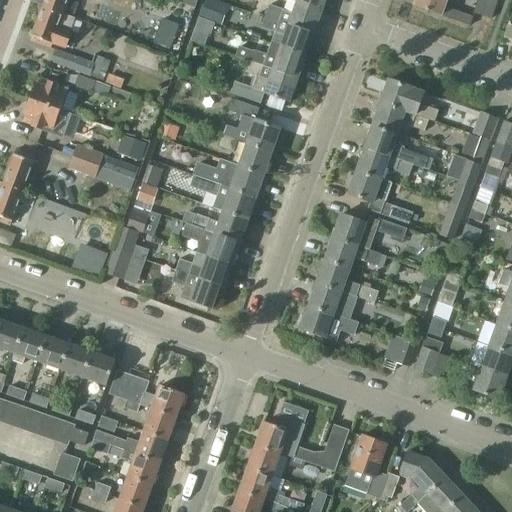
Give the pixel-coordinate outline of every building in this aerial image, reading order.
[(67,0),(45,0),(43,6),(63,13),(67,0)] [(171,0),(172,1),(195,9),(198,0),(171,0)] [(230,6),(213,0),(205,0),(199,17),(217,24),(222,12),(227,14),(230,6)] [(294,0),(297,1),(323,10),(326,0),(294,0)] [(415,0),(414,6),(470,26),(473,17),(453,10),(455,5),(445,2),(445,0),(415,0)] [(293,14),(270,5),(266,15),(315,32),(323,10),(297,1),(293,14)] [(31,40),(51,47),(51,45),(66,50),(73,32),(71,31),(75,19),(63,14),(63,13),(43,6),(31,40)] [(262,28),(275,32),(271,43),(307,55),(315,32),(266,15),(262,28)] [(239,46),(236,56),(250,61),(299,78),(307,55),(271,43),(267,55),(254,50),(253,51),(239,46)] [(125,78),(108,72),(111,62),(98,57),(95,64),(55,49),(50,62),(121,88),(125,78)] [(253,87),(236,81),(232,93),(261,103),(265,92),(291,101),(299,78),(250,61),(246,74),(256,77),(253,87)] [(99,82),(78,74),(74,83),(96,92),(99,82)] [(39,83),(37,83),(31,99),(61,110),(69,88),(49,80),(41,77),(39,83)] [(389,79),(381,103),(428,120),(429,120),(435,122),(439,111),(420,104),(424,91),(389,79)] [(33,124),(53,132),(53,133),(74,140),(82,118),(61,111),(61,110),(31,99),(25,114),(27,115),(25,121),(33,124)] [(238,140),(247,143),(247,142),(272,151),(280,128),(255,119),(259,109),(236,100),(231,112),(242,116),(238,129),(227,125),(224,134),(238,139),(238,140)] [(381,103),(373,125),(408,137),(412,127),(425,131),(429,120),(428,120),(381,103)] [(473,134),(481,137),(481,139),(490,142),(498,119),(480,113),(473,134)] [(496,143),(510,148),(510,150),(511,150),(511,124),(504,122),(496,143)] [(180,127),(166,123),(162,136),(176,140),(180,127)] [(373,125),(365,149),(413,166),(424,169),(429,158),(405,149),(409,138),(408,137),(373,125)] [(238,139),(224,134),(220,147),(234,151),(238,140),(238,139)] [(490,142),(481,139),(472,160),(482,164),(490,142)] [(247,142),(247,143),(239,165),(264,174),(272,151),(247,142)] [(510,148),(496,143),(488,165),(507,172),(508,170),(503,168),(510,150),(510,148)] [(78,145),(73,157),(127,177),(134,180),(139,168),(132,165),(78,145)] [(36,157),(16,149),(4,184),(23,191),(28,179),(33,181),(37,171),(31,169),(36,157)] [(395,171),(409,177),(413,166),(365,149),(357,171),(383,180),(387,167),(395,170),(395,171)] [(73,157),(69,168),(123,189),(130,192),(134,180),(127,177),(73,157)] [(217,169),(198,162),(194,175),(256,197),(264,174),(239,165),(239,166),(220,159),(217,169)] [(472,162),(466,160),(459,181),(474,187),(482,165),(481,165),(482,164),(472,160),(472,162)] [(507,172),(488,165),(480,188),(496,193),(501,179),(504,181),(507,172)] [(157,188),(163,170),(153,167),(146,184),(157,188)] [(371,202),(367,210),(409,225),(413,213),(385,203),(392,183),(383,180),(357,171),(349,194),(371,202)] [(194,175),(190,187),(207,193),(203,205),(213,208),(223,211),(248,220),(256,197),(194,175)] [(459,181),(451,204),(466,209),(474,187),(459,181)] [(0,193),(0,221),(11,225),(23,191),(4,184),(0,193)] [(159,190),(143,184),(137,200),(153,206),(159,190)] [(472,210),(485,215),(491,217),(494,209),(490,207),(496,193),(480,188),(472,210)] [(455,241),(466,209),(451,204),(440,236),(455,241)] [(143,234),(151,212),(135,206),(127,229),(143,234)] [(485,215),(472,210),(469,218),(482,223),(485,215)] [(183,222),(192,225),(240,242),(248,220),(223,211),(219,222),(196,214),(195,216),(186,213),(183,222)] [(361,248),(368,250),(370,250),(376,232),(374,231),(378,221),(364,216),(362,222),(341,215),(333,237),(358,246),(361,248)] [(378,221),(374,231),(376,232),(403,241),(407,230),(378,219),(378,221)] [(201,241),(197,253),(207,256),(232,265),(240,242),(192,225),(188,237),(201,241)] [(120,249),(136,255),(141,240),(125,234),(120,249)] [(358,246),(333,237),(325,260),(350,270),(354,258),(383,268),(387,257),(370,250),(368,250),(361,248),(358,246)] [(451,245),(440,241),(431,266),(442,270),(451,245)] [(120,279),(129,255),(114,250),(106,273),(120,279)] [(180,260),(176,271),(224,288),(232,265),(207,256),(197,253),(193,264),(180,260)] [(325,260),(317,283),(358,297),(375,303),(379,292),(346,281),(350,270),(325,260)] [(509,288),(509,289),(504,302),(511,304),(511,272),(503,269),(498,284),(509,288)] [(185,286),(180,298),(216,311),(224,288),(176,271),(172,282),(185,286)] [(446,281),(460,286),(463,278),(449,273),(446,281)] [(446,281),(444,289),(438,304),(452,308),(460,286),(446,281)] [(358,297),(317,283),(309,305),(343,318),(349,320),(358,297)] [(511,304),(504,302),(497,323),(511,329),(511,304)] [(309,305),(300,329),(335,341),(339,330),(343,318),(309,305)] [(431,325),(444,330),(447,322),(433,317),(431,325)] [(343,318),(339,330),(353,334),(357,323),(349,320),(343,318)] [(1,321),(0,325),(0,348),(15,354),(16,354),(24,329),(1,321)] [(488,346),(511,354),(511,329),(497,323),(488,346)] [(444,330),(431,325),(428,333),(441,339),(444,330)] [(16,354),(15,354),(12,361),(23,365),(26,357),(39,362),(47,337),(24,329),(16,354)] [(47,337),(39,362),(61,370),(70,345),(47,337)] [(439,354),(442,345),(426,339),(423,348),(439,354)] [(416,346),(404,341),(397,363),(408,368),(416,346)] [(70,345),(61,370),(84,377),(93,353),(70,345)] [(480,368),(506,377),(511,359),(511,354),(488,346),(480,368)] [(440,354),(439,354),(423,348),(415,370),(432,376),(440,354)] [(93,353),(84,377),(107,385),(116,361),(93,353)] [(440,378),(447,357),(440,354),(432,376),(440,378)] [(506,377),(480,368),(472,390),(498,399),(506,377)] [(157,396),(146,392),(150,381),(119,369),(111,393),(128,399),(141,404),(153,408),(153,407),(177,416),(186,393),(161,384),(157,396)] [(27,392),(10,386),(7,395),(24,401),(27,392)] [(50,400),(33,394),(29,403),(47,409),(50,400)] [(0,423),(2,424),(9,403),(0,399),(0,423)] [(125,407),(139,411),(141,404),(128,399),(125,407)] [(73,407),(55,401),(52,411),(69,417),(73,407)] [(13,428),(20,407),(9,403),(2,424),(13,428)] [(13,428),(24,431),(31,411),(20,407),(13,428)] [(153,407),(153,408),(145,430),(169,439),(177,416),(153,407)] [(96,416),(79,410),(75,419),(93,425),(96,416)] [(24,431),(35,435),(42,414),(31,411),(24,431)] [(46,439),(53,418),(42,414),(35,435),(46,439)] [(297,448),(306,425),(278,416),(275,426),(264,422),(255,445),(280,454),(292,458),(305,463),(305,462),(334,473),(343,450),(328,445),(325,453),(313,454),(297,448)] [(57,443),(64,422),(53,418),(46,439),(57,443)] [(69,441),(74,429),(75,426),(64,422),(57,443),(68,447),(69,441)] [(69,441),(84,446),(88,434),(74,429),(69,441)] [(93,440),(111,446),(112,444),(161,461),(169,439),(145,430),(140,444),(128,440),(128,441),(97,430),(93,440)] [(351,469),(345,487),(379,499),(388,474),(387,475),(378,472),(387,445),(362,435),(350,469),(351,469)] [(109,452),(134,461),(129,475),(153,484),(161,461),(112,444),(111,446),(109,452)] [(247,468),(272,477),(280,454),(255,445),(247,468)] [(409,477),(420,488),(400,506),(405,511),(409,511),(417,505),(416,504),(444,478),(427,460),(407,452),(399,473),(409,477)] [(80,460),(61,453),(57,464),(76,471),(80,460)] [(289,466),(302,470),(305,463),(292,458),(289,466)] [(0,469),(0,471),(17,477),(19,469),(2,463),(0,469)] [(57,464),(53,475),(72,482),(76,471),(57,464)] [(264,499),(289,508),(300,511),(301,511),(304,504),(280,496),(285,481),(272,477),(247,468),(239,490),(264,499)] [(25,471),(22,479),(39,485),(42,477),(25,471)] [(398,478),(388,474),(379,499),(385,502),(387,497),(391,498),(398,478)] [(153,484),(129,475),(121,498),(145,507),(153,484)] [(416,504),(417,505),(423,511),(443,511),(461,495),(444,478),(416,504)] [(48,479),(45,487),(62,493),(65,485),(48,479)] [(106,503),(111,488),(98,483),(92,499),(106,503)] [(239,490),(231,511),(259,511),(261,507),(276,511),(287,511),(289,508),(264,499),(239,490)] [(476,511),(461,495),(443,511),(476,511)] [(115,511),(143,511),(145,507),(121,498),(115,511)]
